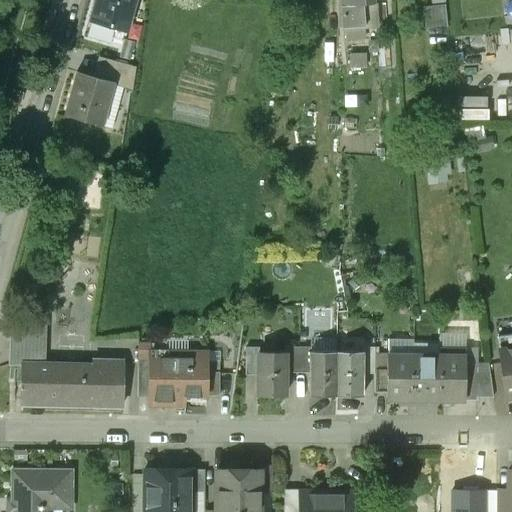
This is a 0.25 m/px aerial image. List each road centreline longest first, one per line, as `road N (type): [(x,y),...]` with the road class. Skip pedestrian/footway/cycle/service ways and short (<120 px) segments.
road 1 (residential): [(0,431),(511,433)]
road 2 (tertiary): [(0,212),(64,0)]
